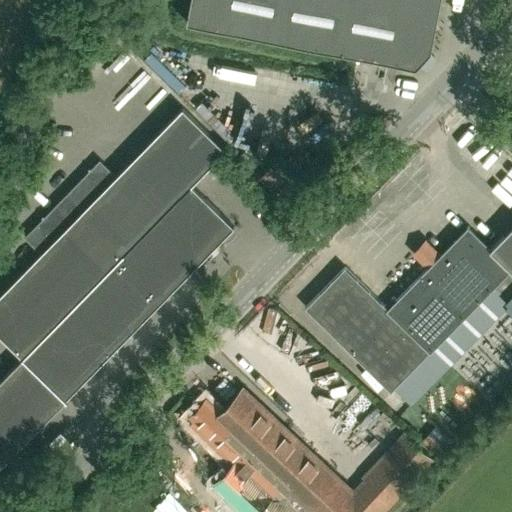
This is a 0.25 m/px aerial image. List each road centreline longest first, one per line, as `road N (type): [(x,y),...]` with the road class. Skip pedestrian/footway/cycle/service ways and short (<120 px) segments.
road 1 (residential): [(20,511),(80,468),(511,18)]
road 2 (residential): [(0,199),(85,0)]
